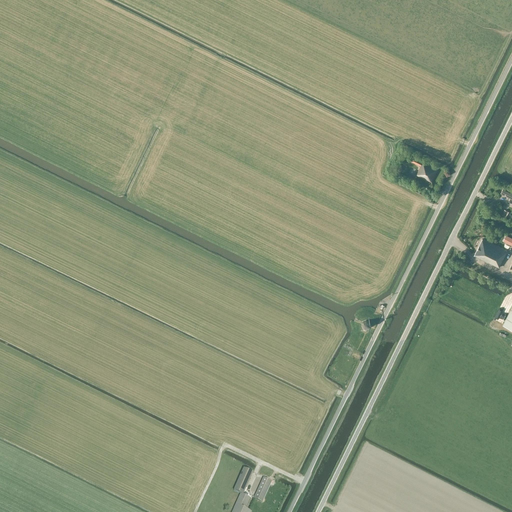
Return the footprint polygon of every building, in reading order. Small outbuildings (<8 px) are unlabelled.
[(431,182),(439,167),(432,164),(431,165),(414,157),(411,161),(420,166),(418,171),(417,175),(431,182)] [(511,191),(503,187),(500,193),(510,198),(508,202),(511,203),(511,191)] [(511,238),(505,236),(503,241),(511,245),(511,238)] [(507,250),(508,250),(505,249),(482,239),(474,255),(499,267),(508,251),(507,250)] [(511,306),(503,325),(511,329),(511,306)] [(370,326),(369,322),(366,320),(363,321),(361,325),(362,328),(365,329),(367,329),(370,326)] [(231,511),(251,511),(245,509),(250,498),(243,495),(253,473),(243,469),(233,491),(234,491),(240,494),(236,504),(231,511)] [(263,478),(253,499),(262,503),(272,482),(263,478)]
